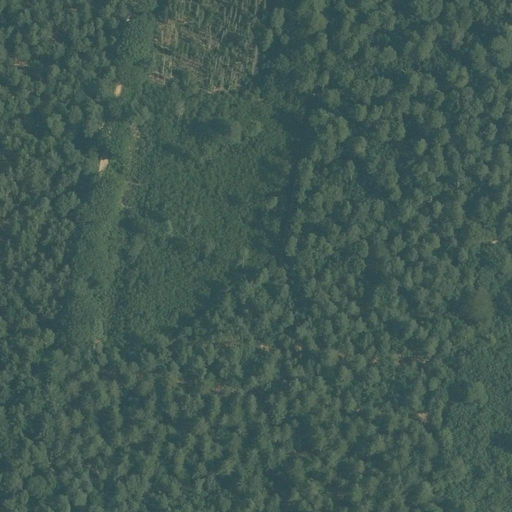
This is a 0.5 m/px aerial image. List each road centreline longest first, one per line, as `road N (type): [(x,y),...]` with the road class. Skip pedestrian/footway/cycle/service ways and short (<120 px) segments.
road 1 (track): [(135,0),(37,511)]
road 2 (track): [(511,233),(241,299),(148,357),(66,357)]
road 3 (track): [(511,75),(428,511)]
road 4 (track): [(334,0),(277,293)]
